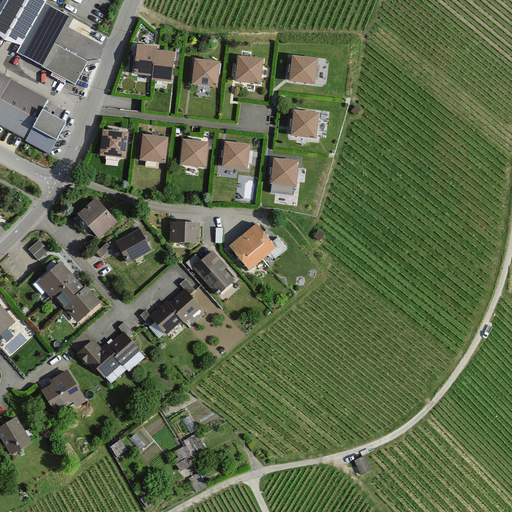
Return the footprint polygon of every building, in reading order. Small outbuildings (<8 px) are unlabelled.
[(4,0),(0,9),(0,32),(23,45),(47,0),(4,0)] [(41,66),(75,84),(88,61),(54,42),(41,66)] [(158,46),(137,44),(133,74),(154,76),(157,51),(158,46)] [(173,82),(176,53),(157,51),(154,76),(154,80),(173,82)] [(262,59),(240,56),(236,83),(259,86),(262,59)] [(320,59),(291,56),(289,81),(318,84),(320,59)] [(219,62),(196,59),(193,82),(216,85),(219,62)] [(0,127),(49,153),(56,138),(38,128),(52,100),(0,72),(0,127)] [(322,111),(294,108),(291,136),(319,139),(322,111)] [(127,161),(130,132),(104,130),(101,159),(127,161)] [(165,165),(168,137),(142,135),(140,163),(165,165)] [(207,169),(210,142),(181,139),(179,166),(207,169)] [(246,172),(250,144),(226,141),(222,169),(246,172)] [(298,190),(301,161),(274,159),(271,187),(298,190)] [(75,214),(94,238),(117,220),(97,196),(75,214)] [(171,246),(200,247),(201,224),(172,223),(171,246)] [(229,249),(249,274),(278,250),(258,225),(229,249)] [(128,264),(154,251),(143,228),(117,241),(128,264)] [(39,241),(29,250),(37,259),(47,250),(39,241)] [(221,298),(241,281),(215,250),(195,267),(221,298)] [(35,286),(48,300),(72,276),(60,263),(35,286)] [(48,300),(60,312),(63,309),(84,289),(72,276),(48,300)] [(63,309),(80,326),(104,302),(88,286),(84,289),(63,309)] [(203,310),(186,290),(170,303),(187,323),(203,310)] [(0,302),(0,334),(16,320),(0,302)] [(170,303),(153,317),(170,337),(187,323),(170,303)] [(124,335),(109,348),(127,369),(131,373),(146,359),(124,335)] [(101,347),(96,341),(81,354),(109,385),(127,369),(109,348),(105,344),(101,347)] [(68,368),(39,385),(60,419),(89,402),(68,368)] [(17,417),(0,427),(0,436),(12,456),(32,443),(17,417)] [(184,447),(175,452),(178,457),(174,460),(181,471),(194,463),(184,447)] [(366,456),(355,461),(363,478),(373,473),(366,456)] [(199,473),(189,478),(197,492),(207,487),(199,473)]
